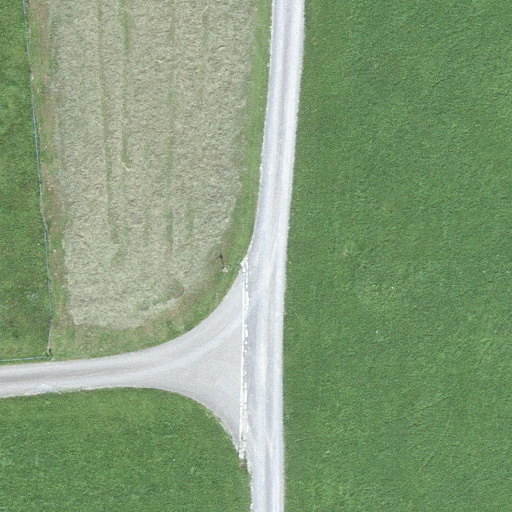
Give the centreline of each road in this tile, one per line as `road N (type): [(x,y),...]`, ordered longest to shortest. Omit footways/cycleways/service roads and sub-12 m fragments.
road 1 (track): [(269,369),(287,0)]
road 2 (track): [(269,369),(0,383)]
road 3 (track): [(267,511),(269,369)]
